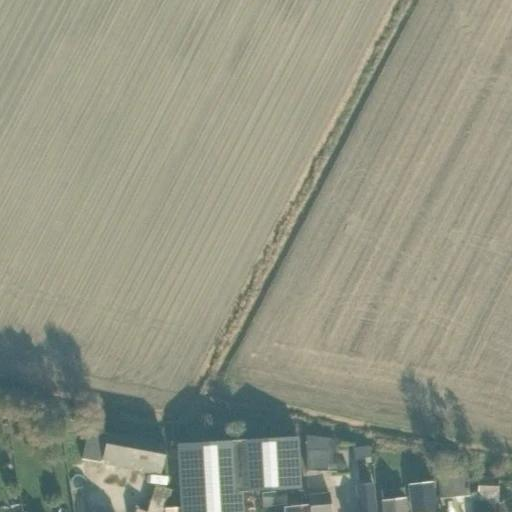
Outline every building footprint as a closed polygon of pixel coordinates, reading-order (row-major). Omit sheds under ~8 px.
[(101,465),(159,476),(165,446),(107,434),(87,430),(80,461),(101,465)] [(306,471),(335,472),(334,439),(305,436),(306,471)] [(241,511),(241,493),(300,490),(297,438),(176,445),(180,509),(180,511),(241,511)] [(353,461),(369,459),(368,447),(351,449),(353,461)] [(437,472),(440,499),(469,496),(466,469),(437,472)] [(477,493),(497,493),(497,480),(477,480),(477,493)] [(431,483),(408,485),(410,497),(411,511),(434,511),(433,495),(431,483)] [(374,511),(372,484),(355,486),(357,511),(374,511)] [(163,511),(170,491),(156,487),(148,511),(142,511),(137,510),(135,511),(163,511)] [(381,500),(381,502),(381,511),(405,511),(403,488),(380,490),(380,492),(376,493),(377,500),(381,500)] [(308,494),(309,511),(331,511),(330,493),(308,494)] [(471,511),(494,511),(493,501),(471,503),(471,511)]
